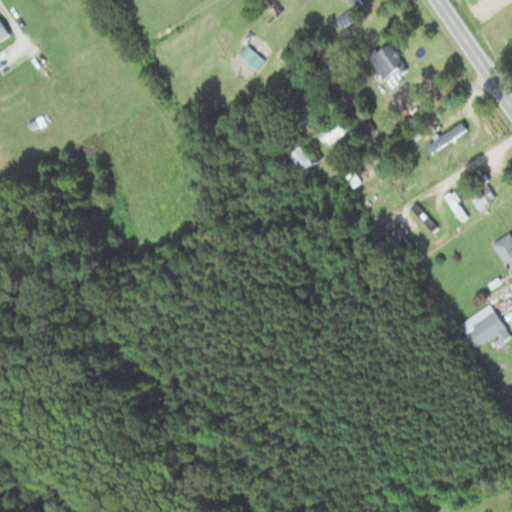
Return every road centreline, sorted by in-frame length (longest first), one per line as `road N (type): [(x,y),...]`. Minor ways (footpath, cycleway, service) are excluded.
road 1 (residential): [(511,133),(383,215)]
road 2 (secondary): [(437,0),(511,108)]
